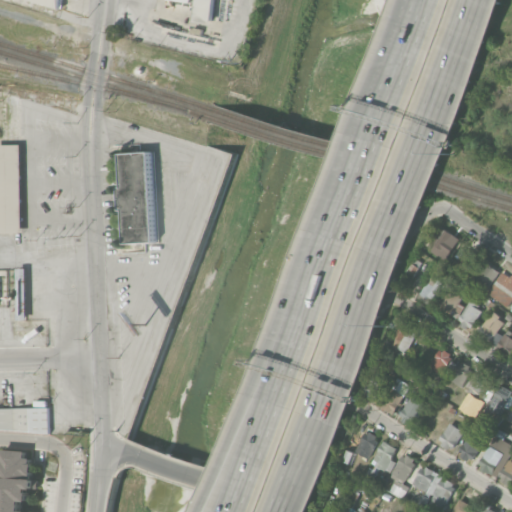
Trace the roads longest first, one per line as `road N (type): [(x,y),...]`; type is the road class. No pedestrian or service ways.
road 1 (motorway): [(277,511),(310,399),(461,0)]
road 2 (tertiary): [(105,0),(90,126),(105,449),(99,511)]
road 3 (motorway): [(390,86),(331,196),(273,355),(200,511)]
road 4 (motorway): [(390,86),(230,511)]
road 5 (motorway): [(385,256),(490,0)]
road 6 (motorway): [(279,511),(385,256)]
road 7 (motorway): [(385,256),(480,0)]
road 8 (residential): [(437,208),(418,214),(343,401)]
road 9 (residential): [(511,504),(343,401)]
road 10 (residential): [(511,373),(385,289)]
